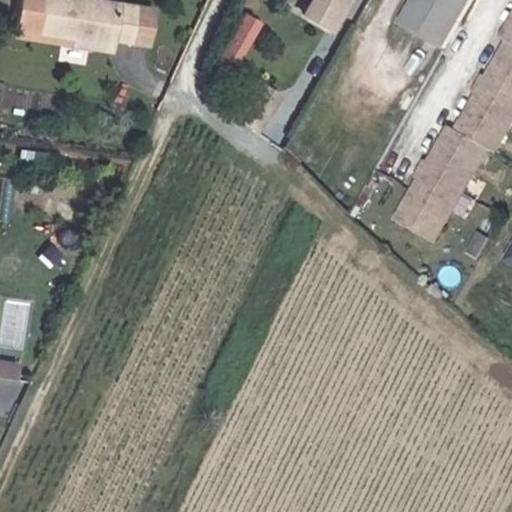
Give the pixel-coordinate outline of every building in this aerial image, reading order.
[(4,0),(4,2),(137,17),(138,13),(76,0),(4,0)] [(344,0),(309,0),(294,26),(319,43),(344,0)] [(411,0),(394,30),(439,58),(472,0),(411,0)] [(130,43),(137,17),(4,2),(0,20),(0,21),(77,38),(111,46),(112,38),(130,43)] [(220,53),(239,63),(262,18),(243,9),(220,53)] [(511,18),(493,50),(500,55),(478,92),(470,106),(448,143),(441,140),(420,177),(411,192),(386,234),(423,256),(479,162),(485,166),(511,119),(511,18)] [(110,51),(111,46),(77,38),(0,21),(0,30),(87,49),(109,55),(110,51)] [(278,95),(250,74),(239,87),(268,108),(278,95)] [(268,108),(239,87),(225,106),(254,127),(268,108)] [(478,92),(473,88),(464,103),(470,106),(478,92)] [(420,177),(414,174),(405,188),(411,192),(420,177)] [(0,371),(14,375),(17,361),(0,357),(0,371)]
